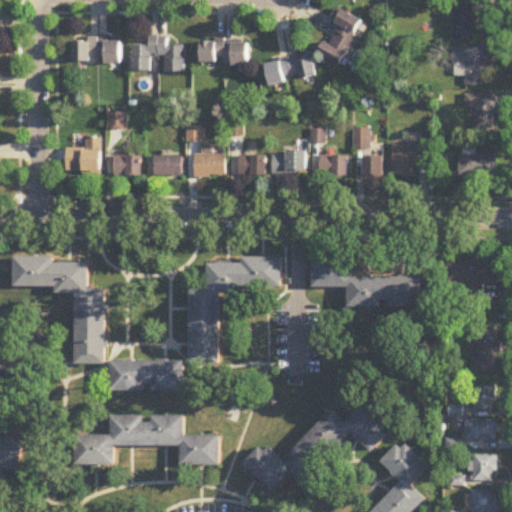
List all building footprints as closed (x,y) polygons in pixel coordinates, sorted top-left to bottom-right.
[(453,43),(473,43),(473,5),(453,5),(453,43)] [(364,23),(344,13),(328,44),(326,43),(320,56),(343,67),(364,23)] [(186,75),(186,49),(168,49),(168,38),(150,38),(150,47),(133,47),(133,73),(153,74),(153,57),(166,57),(166,75),(186,75)] [(75,64),(105,64),(105,66),(122,66),(122,43),(104,43),(104,40),(75,40),(75,64)] [(249,66),(249,42),(202,42),(202,66),(249,66)] [(465,88),(487,88),(487,50),(454,50),(454,78),(465,78),(465,88)] [(318,80),(315,57),(267,63),(270,88),(288,86),(288,80),(300,78),(301,82),(318,80)] [(496,95),(465,95),(465,110),(475,110),(475,133),(496,133),(496,95)] [(369,131),(355,131),(355,149),(369,149),(369,131)] [(67,174),(102,174),(102,140),(86,140),(86,150),(67,150),(67,174)] [(393,178),(414,178),(414,165),(427,165),(427,147),(393,147),(393,178)] [(227,156),(213,156),(213,153),(196,153),(196,179),(227,179),(227,156)] [(308,154),(273,154),(273,175),(308,175),(308,154)] [(115,156),(115,179),(143,179),(143,156),(115,156)] [(183,178),(183,157),(155,157),(155,178),(183,178)] [(240,178),(267,178),(267,157),(240,157),(240,178)] [(459,157),(459,178),(499,178),(499,157),(459,157)] [(349,158),(320,158),(320,179),(349,179),(349,158)] [(364,180),(384,180),(384,159),(364,159),(364,180)] [(15,288),(56,288),(56,294),(77,294),(77,366),(107,366),(107,290),(90,290),(89,264),(55,264),(55,257),(15,258),(15,288)] [(221,294),(241,294),(241,288),(282,289),(282,258),(243,258),(243,264),(208,264),(208,290),(191,290),(191,366),(221,366),(221,294)] [(423,278),(353,278),(353,258),(314,258),(314,289),(350,289),(350,308),(422,308),(423,278)] [(499,262),(448,262),(448,284),(499,284),(499,262)] [(0,342),(15,343),(15,315),(0,315),(0,342)] [(473,372),(499,372),(499,326),(473,326),(473,372)] [(112,362),(112,393),(185,393),(185,362),(112,362)] [(475,387),(475,411),(497,411),(497,387),(475,387)] [(352,434),(373,453),(393,431),(365,405),(348,424),(333,410),(284,464),(264,446),(245,466),(273,492),(289,475),(303,487),(352,434)] [(221,468),(221,437),(185,437),(185,418),(112,418),(112,437),(76,437),(76,467),(117,467),(117,448),(182,448),(182,467),(221,468)] [(467,442),(498,442),(498,421),(467,421),(467,442)] [(24,442),(0,438),(0,469),(19,473),(24,442)] [(403,483),(374,511),(416,511),(427,500),(413,486),(431,468),(404,442),(383,464),(403,483)] [(475,483),(498,483),(498,456),(471,456),(471,473),(475,473),(475,483)] [(473,491),(472,511),(498,511),(498,491),(473,491)]
